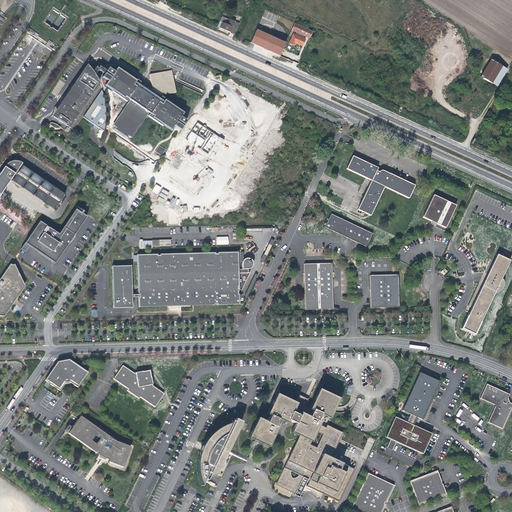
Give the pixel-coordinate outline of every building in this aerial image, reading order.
[(14,3),(7,0),(0,0),(0,28),(1,27),(7,18),(6,18),(4,17),(14,3)] [(64,7),(53,0),(47,0),(27,32),(29,34),(29,35),(40,43),(50,50),(51,48),(55,51),(77,15),(64,7)] [(231,26),(222,23),(220,28),(227,31),(234,35),(239,23),(234,21),(231,26)] [(291,31),(298,34),(302,36),(309,40),(313,32),(295,24),(292,29),(291,31)] [(248,27),(242,40),(250,43),(266,51),(279,57),(285,43),(248,27)] [(305,40),(301,39),(297,37),(293,35),(289,44),(293,46),(295,43),(298,45),(302,47),(305,40)] [(491,84),(501,67),(490,60),(480,77),(491,84)] [(99,84),(98,82),(68,127),(53,117),(64,101),(64,100),(64,99),(65,98),(66,97),(66,96),(67,95),(67,94),(68,93),(69,93),(69,92),(70,91),(71,90),(72,90),(88,66),(86,65),(51,116),(69,128),(99,84)] [(68,127),(98,82),(98,81),(96,77),(95,75),(92,72),(90,68),(88,66),(72,90),(71,90),(70,91),(69,92),(69,93),(68,93),(67,94),(67,95),(66,96),(66,97),(65,98),(64,99),(64,100),(64,101),(53,117),(68,127)] [(100,71),(104,74),(106,71),(99,66),(99,69),(98,69),(97,69),(96,66),(92,72),(95,75),(97,71),(98,71),(100,71)] [(108,68),(106,71),(104,74),(102,77),(108,81),(105,85),(113,90),(112,92),(127,102),(129,99),(130,100),(113,125),(116,128),(115,130),(127,138),(128,136),(131,138),(148,113),(150,114),(148,116),(164,127),(164,126),(171,131),(174,127),(177,128),(180,130),(187,121),(181,117),(184,113),(176,108),(177,107),(162,96),(160,99),(156,96),(176,92),(174,81),(173,75),(172,70),(167,71),(150,75),(152,86),(146,88),(144,88),(139,84),(141,82),(125,72),(125,73),(117,67),(114,71),(108,68)] [(506,70),(501,67),(491,84),(496,87),(506,70)] [(102,90),(83,117),(95,125),(104,131),(105,126),(105,124),(106,116),(106,112),(105,107),(104,99),(104,97),(102,90)] [(191,143),(188,147),(209,160),(217,146),(225,151),(227,148),(221,145),(224,139),(196,122),(186,140),(191,143)] [(155,152),(162,156),(166,150),(160,145),(155,152)] [(371,181),(358,210),(370,215),(383,187),(408,199),(414,186),(381,170),(380,170),(379,171),(378,172),(376,171),(377,168),(352,156),(346,169),(371,181)] [(12,162),(12,161),(11,161),(10,161),(8,163),(6,164),(4,166),(4,167),(0,173),(0,194),(14,174),(16,175),(13,180),(22,186),(25,181),(27,182),(23,187),(33,194),(36,189),(38,190),(34,195),(44,201),(47,196),(50,193),(49,193),(52,188),(43,181),(40,186),(38,186),(42,181),(32,174),(29,179),(28,178),(31,173),(21,167),(18,172),(16,171),(22,163),(18,161),(17,161),(17,160),(15,158),(14,160),(14,162),(12,162)] [(157,194),(161,187),(156,184),(152,191),(157,194)] [(436,224),(444,228),(455,205),(433,195),(422,218),(436,224)] [(29,247),(55,264),(70,242),(72,241),(73,240),(75,237),(75,234),(86,217),(82,214),(76,210),(63,228),(65,229),(61,235),(40,221),(21,248),(26,252),(29,247)] [(324,227),(365,246),(372,232),(330,213),(324,227)] [(216,237),(217,245),(229,244),(228,236),(216,237)] [(215,255),(215,254),(160,255),(160,257),(157,257),(157,256),(137,256),(138,295),(139,295),(139,298),(138,298),(138,308),(214,306),(214,305),(216,305),(216,306),(239,306),(238,296),(238,292),(238,291),(241,291),(250,274),(247,274),(247,270),(248,270),(250,270),(251,269),(252,268),(253,266),(253,265),(253,264),(252,263),(251,261),(250,260),(249,260),(246,260),(245,260),(244,261),(243,262),(242,263),(242,265),(238,265),(237,254),(217,254),(217,255),(215,255)] [(493,293),(495,294),(496,294),(498,292),(499,291),(500,289),(501,287),(501,286),(502,284),(502,281),(501,281),(499,280),(508,261),(495,256),(460,329),(472,335),(493,293)] [(305,308),(333,308),(331,263),(303,264),(305,308)] [(0,315),(5,316),(14,302),(24,287),(15,264),(13,265),(11,265),(10,264),(0,279),(0,315)] [(132,308),(131,267),(106,267),(107,309),(132,308)] [(398,307),(398,275),(370,276),(371,308),(398,307)] [(257,277),(255,276),(244,299),(246,300),(257,277)] [(68,360),(57,362),(45,381),(50,385),(59,391),(64,385),(71,384),(77,388),(87,373),(68,360)] [(134,374),(123,366),(113,379),(128,389),(127,391),(138,399),(139,397),(154,408),(163,394),(152,387),(149,371),(134,374)] [(421,420),(428,403),(431,398),(438,381),(419,373),(401,411),(410,415),(417,418),(421,420)] [(488,422),(503,428),(511,406),(511,403),(508,402),(507,400),(507,398),(508,394),(486,383),(480,398),(494,404),(495,406),(488,422)] [(297,404),(295,403),(294,404),(275,395),(273,399),(272,402),(266,415),(269,417),(266,424),(257,420),(247,440),(267,449),(277,429),(273,428),(277,420),(286,425),(287,422),(293,425),(289,434),(297,438),(274,486),(293,495),(293,496),(298,499),(304,486),(306,487),(305,488),(337,504),(352,472),(329,460),(341,435),(325,428),(324,430),(317,427),(318,424),(315,423),(319,416),(328,420),(337,400),(317,391),(308,409),(303,407),(301,406),(301,404),(298,402),(297,404)] [(298,397),(295,403),(297,404),(298,402),(301,404),(301,406),(303,407),(306,401),(298,397)] [(417,418),(410,415),(406,423),(394,417),(386,437),(422,454),(431,434),(414,426),(417,418)] [(131,448),(116,442),(80,417),(67,434),(98,456),(103,460),(105,460),(108,461),(109,461),(108,463),(123,468),(131,448)] [(205,439),(203,443),(204,444),(199,455),(197,454),(197,456),(195,461),(195,465),(195,470),(196,475),(197,480),(198,483),(199,487),(202,481),(204,481),(206,478),(214,475),(240,424),(233,420),(232,423),(231,422),(230,424),(226,425),(222,427),(217,429),(214,431),(210,434),(207,437),(205,439)] [(360,445),(364,437),(347,429),(341,442),(362,452),(364,447),(360,445)] [(410,482),(420,506),(448,495),(444,485),(442,486),(441,483),(440,480),(441,480),(438,471),(410,482)] [(356,511),(381,511),(385,505),(385,504),(386,503),(393,489),(394,490),(395,487),(369,475),(352,510),(356,511)] [(387,504),(394,490),(393,489),(386,503),(387,504)]
